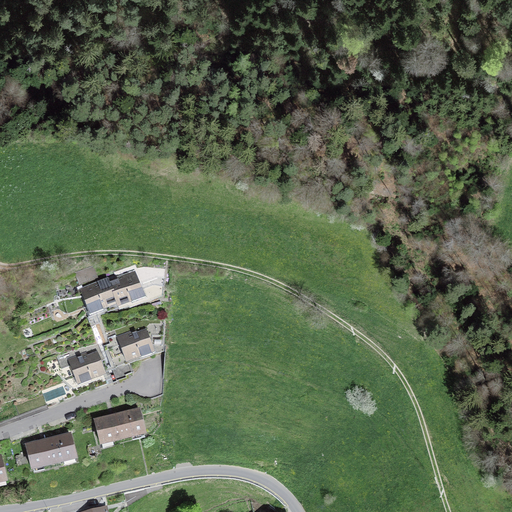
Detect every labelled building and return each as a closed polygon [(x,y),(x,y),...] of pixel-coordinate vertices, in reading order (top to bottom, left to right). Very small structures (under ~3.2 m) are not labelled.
[(117,305),(109,282),(107,282),(106,280),(99,283),(92,265),(76,272),(82,288),(79,289),(80,289),(82,288),(89,306),(86,307),(90,316),(103,311),(102,308),(116,303),(117,305)] [(109,281),(109,282),(117,305),(130,300),(131,303),(132,303),(145,298),(142,289),(139,290),(132,272),(135,271),(135,270),(116,277),(117,281),(110,284),(109,281)] [(116,336),(116,335),(107,338),(111,347),(108,348),(112,360),(113,359),(112,358),(125,353),(127,360),(140,355),(140,358),(141,358),(141,359),(155,354),(151,344),(150,345),(150,344),(148,344),(143,330),(146,329),(133,334),(132,331),(116,336)] [(87,352),(69,358),(73,369),(65,372),(68,379),(77,375),(77,376),(76,377),(77,379),(67,383),(72,387),(74,385),(75,384),(76,387),(104,377),(95,352),(97,352),(97,351),(88,355),(87,352)] [(62,368),(70,366),(67,357),(59,358),(62,368)] [(126,378),(125,375),(132,373),(129,364),(112,371),(116,379),(117,381),(126,378)] [(43,394),(15,405),(19,417),(48,406),(43,394)] [(15,405),(0,410),(0,423),(19,417),(15,405)] [(145,434),(139,411),(95,421),(101,444),(145,434)] [(70,435),(26,446),(32,469),(76,458),(70,435)]
